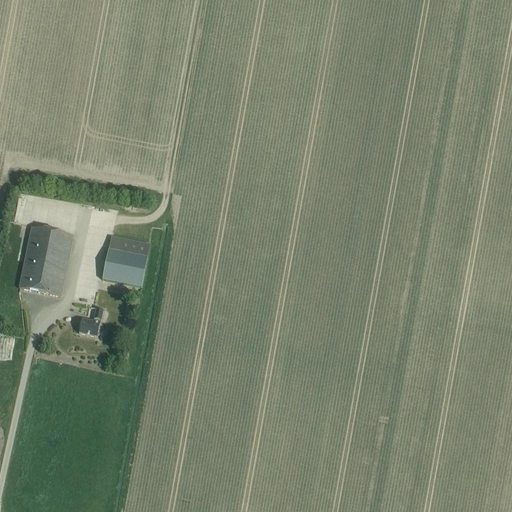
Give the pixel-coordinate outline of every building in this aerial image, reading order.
[(17,215),(23,217),(30,197),(23,194),(17,215)] [(94,204),(90,224),(117,229),(121,209),(94,204)] [(60,298),(62,288),(73,236),(32,228),(19,290),(60,298)] [(142,288),(148,259),(151,246),(112,238),(103,280),(142,288)] [(97,338),(103,311),(96,310),(93,323),(82,321),(79,334),(97,338)]
